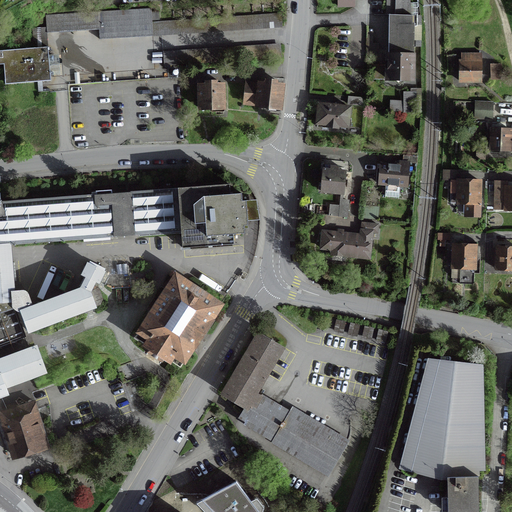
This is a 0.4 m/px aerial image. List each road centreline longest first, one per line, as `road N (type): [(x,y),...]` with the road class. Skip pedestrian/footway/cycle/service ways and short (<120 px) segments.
road 1 (residential): [(277,177),(263,164),(206,153),(0,168)]
road 2 (residential): [(125,511),(245,312),(277,274)]
road 3 (residential): [(511,334),(294,289),(277,274)]
road 4 (residential): [(277,177),(292,116),(302,0)]
